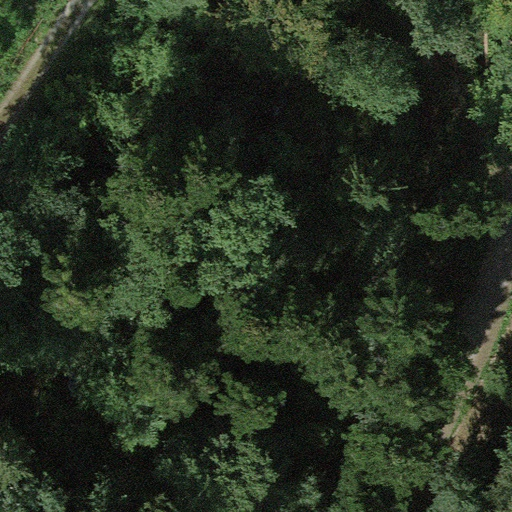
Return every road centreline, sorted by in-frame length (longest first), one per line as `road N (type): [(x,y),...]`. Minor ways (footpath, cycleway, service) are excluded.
road 1 (track): [(357,511),(511,254)]
road 2 (track): [(0,127),(81,0)]
